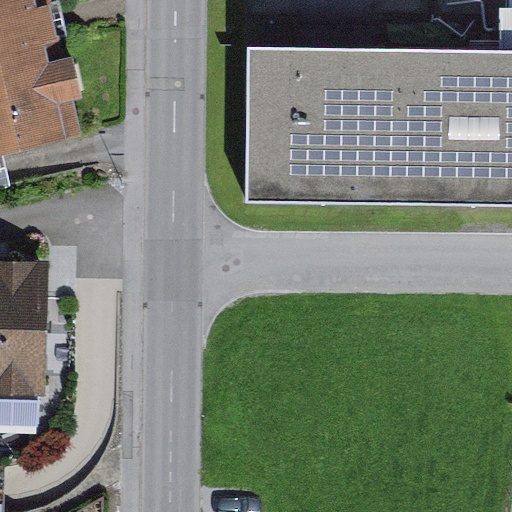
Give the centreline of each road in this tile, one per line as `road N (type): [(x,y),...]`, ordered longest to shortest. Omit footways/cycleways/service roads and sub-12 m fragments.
road 1 (residential): [(172,260),(511,263)]
road 2 (residential): [(175,0),(172,260)]
road 3 (residential): [(172,260),(169,511)]
